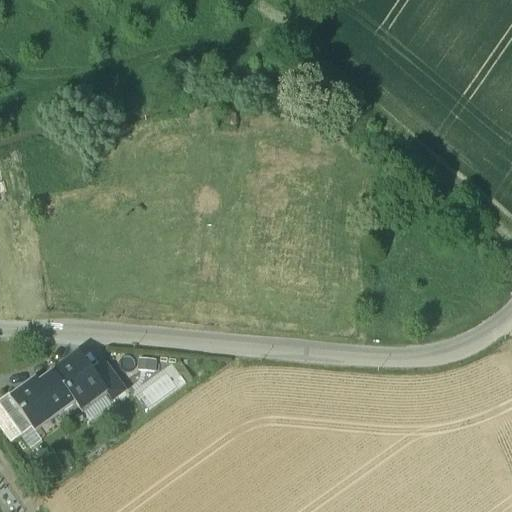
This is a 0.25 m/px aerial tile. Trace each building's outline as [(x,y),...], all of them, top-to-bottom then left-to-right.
[(91,375),(78,358),(54,375),(76,405),(79,410),(104,392),(91,375)] [(124,393),(104,365),(91,375),(104,392),(112,403),(124,393)] [(76,405),(54,375),(38,387),(35,382),(10,400),(31,429),(55,413),(58,418),(76,405)] [(0,401),(0,405),(23,437),(19,440),(29,454),(40,446),(31,429),(10,400),(7,396),(0,401)] [(23,437),(0,405),(0,429),(11,445),(19,440),(23,437)]
